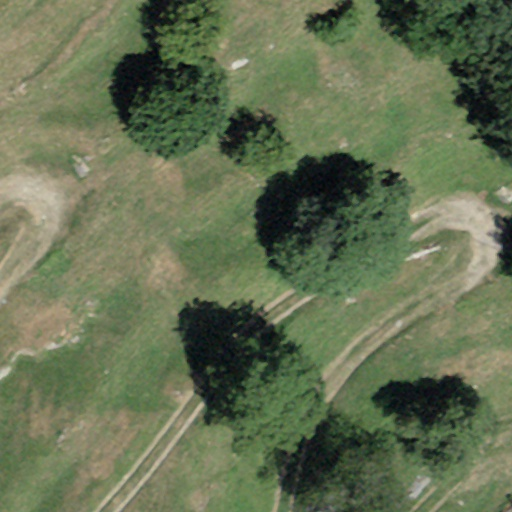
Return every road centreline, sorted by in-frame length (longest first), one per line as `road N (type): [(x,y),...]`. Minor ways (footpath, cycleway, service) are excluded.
road 1 (track): [(282,511),(299,439),(333,382),(377,334),(482,262),(487,230),(459,214),(433,217),(281,308),(105,511)]
road 2 (track): [(0,278),(36,239),(47,209),(21,186),(0,191)]
road 3 (track): [(511,445),(483,452),(414,511)]
